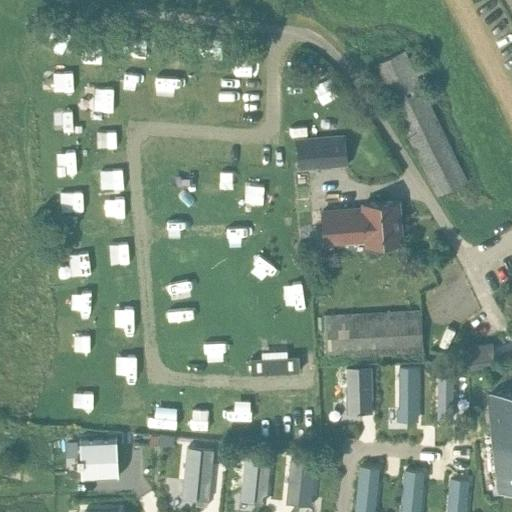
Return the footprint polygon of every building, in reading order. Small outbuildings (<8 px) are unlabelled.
[(50,59),(53,49),(36,44),(33,54),(50,59)] [(456,186),(466,181),(404,49),(393,55),(375,64),(438,194),(456,186)] [(344,135),(298,139),(300,167),(347,163),(344,135)] [(367,243),(382,241),(402,240),(399,200),(379,201),(363,202),(364,207),(322,210),(325,242),(366,239),(367,243)] [(220,295),(208,250),(183,257),(197,305),(186,308),(193,332),(208,328),(204,314),(235,306),(231,292),(220,295)] [(261,300),(308,288),(304,272),(257,284),(261,300)] [(334,314),(323,315),(325,355),(423,349),(421,309),(334,314)] [(468,350),(460,352),(462,361),(470,360),(471,366),(496,362),(493,342),(468,346),(468,350)] [(299,355),(250,357),(251,372),(300,370),(299,355)] [(372,365),(346,366),(348,412),(373,411),(372,365)] [(397,407),(397,419),(418,419),(418,365),(400,365),(400,407),(397,407)] [(438,377),(437,418),(452,418),(453,377),(438,377)] [(511,388),(489,391),(501,502),(511,500),(511,388)] [(218,423),(227,423),(229,402),(220,401),(218,423)] [(159,434),(158,439),(158,443),(173,445),(173,441),(174,435),(159,433),(159,434)] [(82,455),(78,455),(78,463),(83,463),(83,476),(117,475),(116,435),(82,436),(82,455)] [(187,446),(182,497),(209,499),(214,448),(187,446)] [(246,452),(241,499),(266,501),(270,454),(246,452)] [(291,455),(287,501),(312,503),(316,458),(291,455)] [(360,464),(354,511),(375,511),(376,508),(374,508),(379,466),(360,464)] [(405,469),(400,511),(419,511),(424,471),(405,469)] [(450,477),(447,511),(465,511),(468,478),(450,477)]
